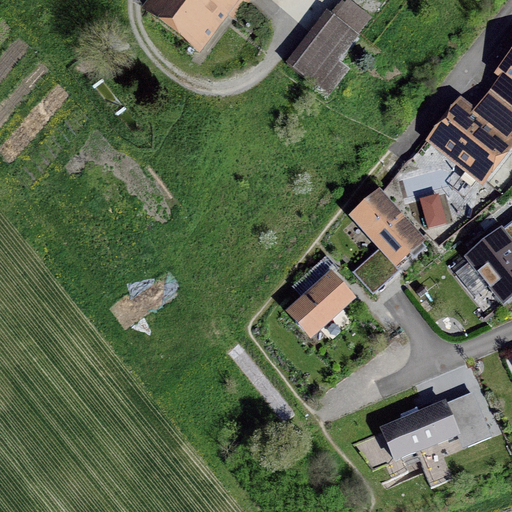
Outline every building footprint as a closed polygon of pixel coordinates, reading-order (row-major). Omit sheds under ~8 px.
[(163,0),(154,14),(201,49),(227,15),(233,20),(233,19),(248,32),(258,21),(243,8),(248,0),(163,0)] [(357,38),(327,14),(287,65),(317,89),(357,38)] [(511,59),(500,74),(511,82),(511,59)] [(511,132),(511,110),(492,94),(473,118),(461,108),(434,141),(481,179),(508,146),(504,142),(511,132)] [(421,200),(432,225),(452,217),(441,192),(421,200)] [(396,266),(422,243),(379,195),(353,218),(396,266)] [(511,296),(511,247),(501,234),(468,260),(504,303),(511,296)] [(289,315),(310,338),(352,300),(331,277),(289,315)] [(473,395),(445,407),(457,435),(462,433),(468,447),(491,438),(473,395)] [(400,416),(403,423),(382,432),(395,462),(457,435),(445,407),(445,405),(419,416),(416,409),(400,416)] [(428,472),(432,484),(452,477),(447,465),(428,472)]
